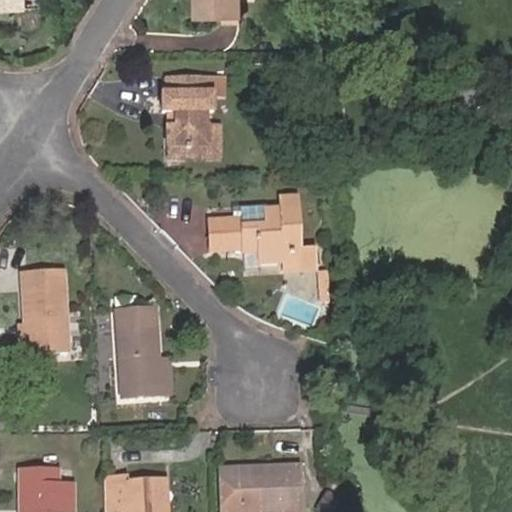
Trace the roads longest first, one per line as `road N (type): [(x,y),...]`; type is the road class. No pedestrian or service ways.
road 1 (residential): [(36,135),(257,359),(248,400)]
road 2 (residential): [(36,135),(130,0)]
